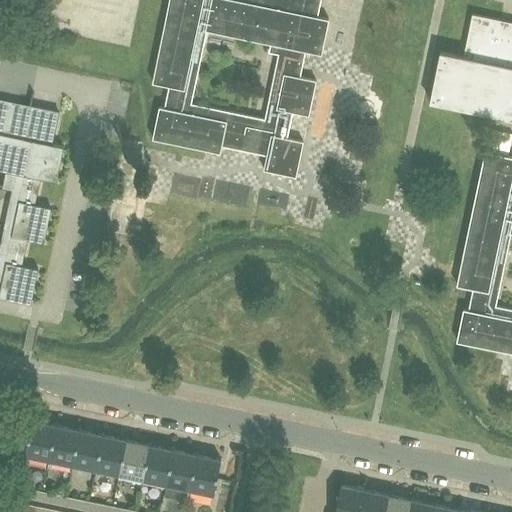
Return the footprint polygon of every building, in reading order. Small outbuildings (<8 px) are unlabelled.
[(326,19),(329,20),(329,18),(317,16),(320,0),(172,0),(156,81),(153,80),(153,82),(169,85),(164,107),(159,106),(153,137),(154,138),(155,135),(220,149),(219,151),(221,152),(223,140),(268,150),(264,169),(296,175),(296,174),(294,174),(301,141),(303,142),(303,141),(287,137),(293,111),(309,114),(309,113),(307,113),(313,80),(316,81),(316,80),(300,76),(305,50),(322,53),(322,52),(319,51),(326,19)] [(501,19),(472,14),(464,56),(440,51),(430,101),(511,117),(511,25),(500,23),(501,19)] [(61,147),(64,147),(64,146),(52,143),(59,114),(31,108),(31,105),(30,105),(29,107),(0,101),(0,276),(3,277),(0,292),(0,296),(31,303),(32,302),(29,301),(36,269),(38,269),(39,268),(22,265),(28,238),(44,242),(44,240),(42,240),(48,208),(51,208),(51,207),(35,204),(41,177),(57,181),(57,179),(55,179),(61,147)] [(511,137),(511,133),(490,128),(486,151),(509,155),(511,137)] [(511,156),(485,151),(485,152),(487,153),(460,283),(457,283),(457,284),(473,288),(469,309),(464,308),(457,340),(458,340),(459,338),(511,349),(511,156)] [(49,459),(56,424),(32,419),(25,454),(49,459)] [(72,464),(80,429),(56,424),(49,459),(72,464)] [(96,469),(103,434),(80,429),(72,464),(96,469)] [(119,474),(127,439),(103,434),(96,469),(119,474)] [(143,479),(150,444),(127,439),(119,474),(143,479)] [(166,484),(173,449),(150,444),(143,479),(166,484)] [(190,489),(197,454),(173,449),(166,484),(190,489)] [(197,454),(190,489),(214,494),(221,459),(197,454)] [(360,511),(365,489),(341,484),(335,511),(360,511)] [(40,500),(42,491),(19,486),(17,495),(40,500)] [(385,511),(389,494),(365,489),(360,511),(385,511)] [(64,505),(66,496),(42,491),(40,500),(64,505)] [(409,511),(412,499),(389,494),(385,511),(409,511)] [(87,510),(89,501),(66,496),(64,505),(87,510)] [(434,511),(436,504),(412,499),(409,511),(434,511)] [(38,511),(39,506),(16,501),(14,510),(22,511),(38,511)] [(95,511),(111,511),(112,506),(89,501),(87,510),(95,511)]
